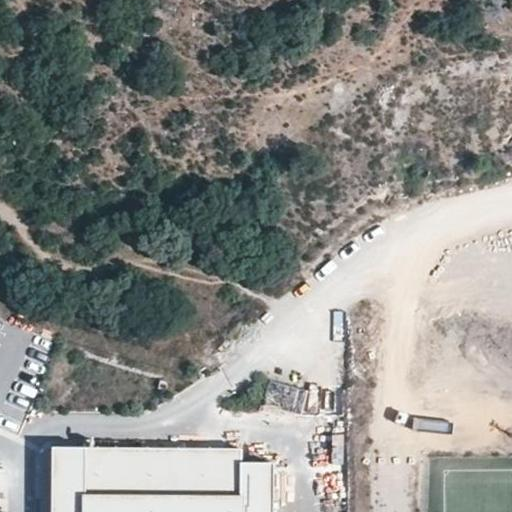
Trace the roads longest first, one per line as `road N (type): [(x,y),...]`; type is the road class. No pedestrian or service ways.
road 1 (residential): [(511,203),(452,216),(390,246),(338,279),(231,380)]
road 2 (track): [(292,321),(248,290),(121,260),(51,261),(0,211)]
